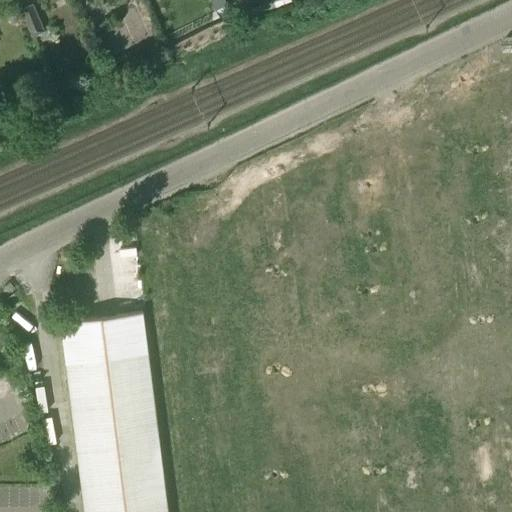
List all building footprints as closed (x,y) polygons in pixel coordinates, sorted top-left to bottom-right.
[(227,4),(225,0),(212,0),(216,8),(227,4)] [(44,30),(39,17),(33,3),(20,8),(32,35),(44,30)] [(511,511),(511,262),(497,131),(397,142),(417,322),(237,343),(244,399),(277,396),(290,511),(511,511)] [(148,362),(142,310),(61,320),(67,372),(148,362)] [(155,411),(148,362),(67,372),(73,421),(155,411)] [(161,460),(155,411),(73,421),(80,471),(161,460)] [(167,511),(161,460),(80,471),(84,511),(167,511)]
